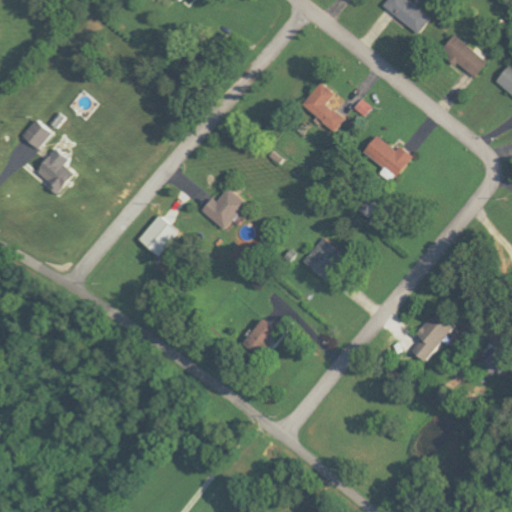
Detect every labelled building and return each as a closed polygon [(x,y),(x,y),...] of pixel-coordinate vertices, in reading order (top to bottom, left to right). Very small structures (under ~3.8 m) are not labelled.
[(391,0),(388,5),(422,35),(435,19),(412,0),(391,0)] [(482,79),(494,60),(458,37),(446,55),(482,79)] [(511,70),(502,84),(511,91),(511,70)] [(340,95),(326,83),(307,105),(339,131),(349,120),(331,105),(340,95)] [(376,109),(365,100),(358,108),(368,118),(376,109)] [(29,136),(45,150),(59,135),(43,120),(29,136)] [(401,151),(382,136),(370,152),(403,177),(418,157),(404,147),(401,151)] [(71,166),(76,160),(64,149),(43,173),(66,193),(82,175),(71,166)] [(231,230),(252,203),(234,189),(224,202),(218,198),(208,212),(231,230)] [(187,232),(166,216),(147,241),(168,258),(187,232)] [(309,263),(331,279),(349,254),(327,238),(309,263)] [(418,351),(432,362),(456,329),(438,315),(422,336),(427,340),(418,351)] [(284,332),(268,319),(251,340),(267,353),(284,332)] [(482,369),(493,376),(507,355),(496,348),(482,369)]
